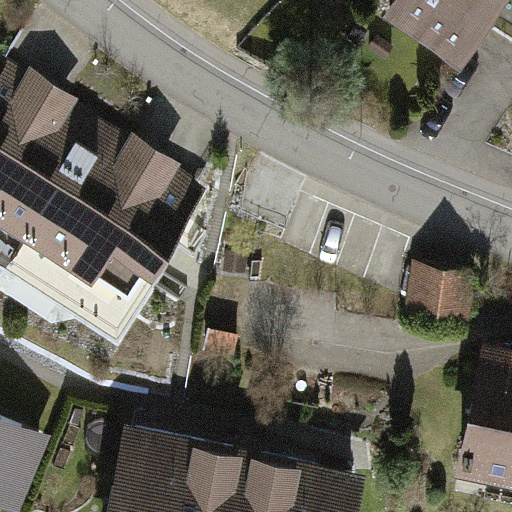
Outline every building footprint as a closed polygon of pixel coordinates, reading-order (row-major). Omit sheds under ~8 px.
[(511,0),(404,0),(393,18),(477,71),(511,14),(511,0)] [(0,211),(40,237),(108,126),(0,59),(0,211)] [(108,126),(40,237),(93,270),(146,302),(215,192),(108,126)] [(40,237),(0,211),(0,275),(11,283),(40,237)] [(93,270),(40,237),(11,283),(64,315),(93,270)] [(482,270),(420,261),(413,303),(475,312),(482,270)] [(146,302),(93,270),(64,315),(117,348),(146,302)] [(511,350),(493,347),(463,481),(511,492),(511,350)] [(28,511),(59,438),(0,413),(0,511),(28,511)] [(119,511),(375,511),(382,484),(138,429),(119,511)]
